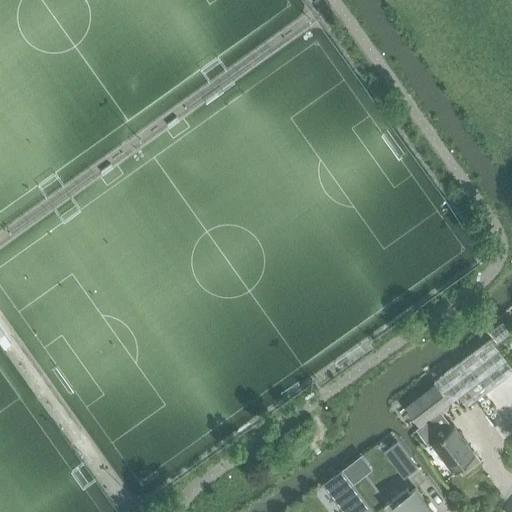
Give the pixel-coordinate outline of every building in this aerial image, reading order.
[(503,321),(489,331),(497,342),(511,331),(503,321)] [(435,383),(450,402),(451,403),(460,396),(467,405),(511,371),(511,365),(491,339),(435,383)] [(435,383),(405,406),(419,425),(416,428),(429,444),(432,442),(453,470),(457,467),(462,473),(481,459),(476,453),(475,453),(457,428),(455,429),(443,413),(452,406),(451,403),(450,402),(435,383)] [(416,467),(397,441),(384,451),(403,477),(416,467)] [(342,468),(322,483),(324,485),(330,493),(343,511),(372,511),(373,511),(353,483),(350,478),(344,471),(342,468)] [(387,511),(432,511),(415,488),(410,492),(407,488),(383,506),(387,511)]
